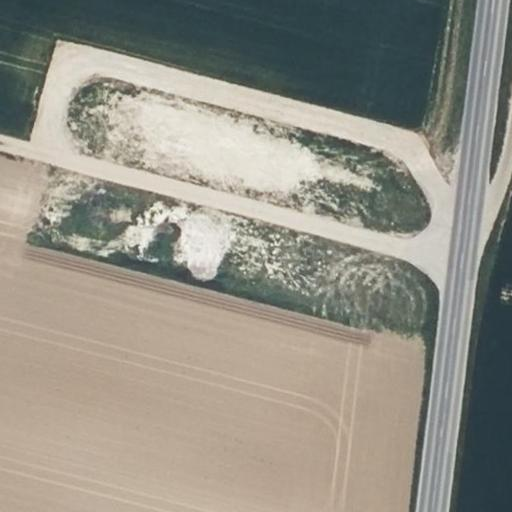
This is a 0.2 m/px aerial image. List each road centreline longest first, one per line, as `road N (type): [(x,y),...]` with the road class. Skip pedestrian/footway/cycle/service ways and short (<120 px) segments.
road 1 (track): [(511,173),(464,255),(0,134)]
road 2 (tertiary): [(497,0),(432,511)]
